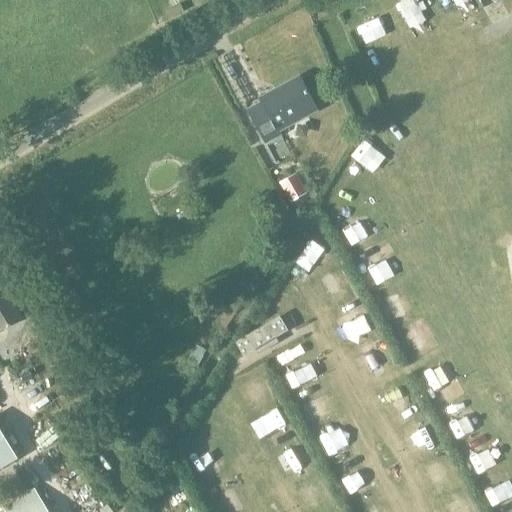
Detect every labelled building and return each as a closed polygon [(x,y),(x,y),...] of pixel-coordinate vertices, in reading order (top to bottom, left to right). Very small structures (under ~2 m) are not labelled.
[(315,110),(298,78),(259,99),(261,103),(246,111),(264,144),(279,136),(276,131),(315,110)] [(361,168),(372,148),(355,139),(344,158),(361,168)] [(288,200),(290,203),(305,194),(306,193),(295,174),(294,174),(278,183),(288,200)] [(342,179),(327,187),(333,197),(348,188),(342,179)] [(350,196),(333,203),(337,214),(355,207),(350,196)] [(399,212),(401,219),(417,215),(411,196),(402,198),(405,210),(399,212)] [(350,234),(366,226),(360,215),(344,223),(350,234)] [(373,261),(364,244),(349,252),(358,269),(373,261)] [(445,250),(436,255),(451,280),(460,274),(445,250)] [(429,251),(416,259),(428,279),(441,272),(429,251)] [(366,264),(374,277),(384,271),(375,258),(366,264)] [(332,271),(321,278),(330,295),(342,288),(332,271)] [(430,290),(448,305),(459,292),(441,277),(430,290)] [(465,303),(478,295),(467,277),(454,284),(465,303)] [(363,290),(369,305),(385,298),(379,283),(363,290)] [(0,331),(20,319),(2,288),(0,289),(0,331)] [(383,313),(398,330),(407,323),(391,306),(383,313)] [(357,313),(348,319),(359,333),(367,327),(357,313)] [(278,317),(233,342),(241,357),(287,331),(278,317)] [(376,364),(385,360),(375,336),(366,340),(376,364)] [(477,340),(469,344),(478,365),(486,361),(477,340)] [(294,382),(304,378),(296,360),(286,364),(294,382)] [(442,389),(430,367),(417,374),(429,395),(442,389)] [(383,383),(395,408),(408,402),(396,377),(383,383)] [(511,393),(496,400),(504,416),(511,412),(511,393)] [(401,422),(420,437),(429,426),(410,410),(401,422)] [(461,453),(477,445),(467,428),(452,436),(461,453)] [(319,450),(337,443),(332,429),(314,436),(319,450)] [(0,511),(47,511),(34,490),(1,509),(2,511),(0,511),(0,468),(16,459),(0,432),(0,511)] [(422,447),(435,460),(442,453),(430,440),(422,447)] [(465,467),(478,482),(485,475),(472,460),(465,467)] [(430,472),(438,490),(455,482),(446,464),(430,472)] [(493,511),(507,507),(499,483),(485,488),(493,511)] [(452,497),(459,511),(470,511),(461,493),(452,497)]
